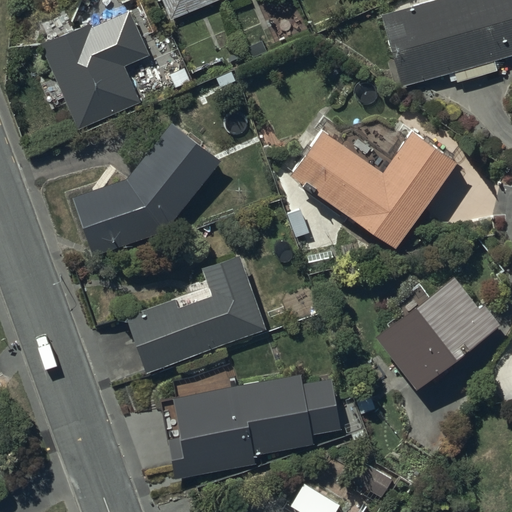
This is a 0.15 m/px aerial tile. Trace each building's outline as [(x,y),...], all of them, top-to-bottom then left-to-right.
[(159,0),(169,22),(218,0),(159,0)] [(511,0),(436,0),(380,16),(401,88),(447,75),(449,83),(455,81),(456,83),(497,71),(494,61),(511,55),(511,0)] [(86,24),(39,45),(78,130),(138,103),(122,67),(147,56),(127,12),(89,29),(86,24)] [(306,20),(272,34),(277,47),(312,33),(306,20)] [(160,235),(216,161),(168,125),(124,182),(71,199),(89,257),(160,235)] [(394,249),(453,162),(407,132),(378,174),(319,134),(288,178),(394,249)] [(264,330),(235,255),(199,269),(209,295),(176,308),(172,298),(122,317),(145,376),(264,330)] [(414,392),(496,326),(481,307),(476,310),(449,277),(372,339),(414,392)] [(314,445),(299,374),(169,401),(177,440),(166,442),(174,481),(254,464),(252,457),(314,445)] [(397,482),(361,462),(351,480),(386,501),(397,482)] [(333,511),(338,504),(304,484),(290,507),(298,511),(333,511)]
